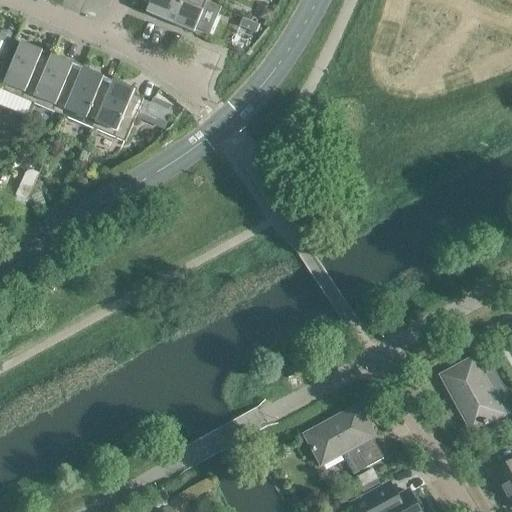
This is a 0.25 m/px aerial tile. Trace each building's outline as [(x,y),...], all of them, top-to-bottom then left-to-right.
[(203,0),(151,0),(146,13),(193,33),(207,1),(203,0)] [(261,12),(258,19),(270,24),(275,12),(268,9),(261,12)] [(245,19),(241,28),(257,35),(261,26),(245,19)] [(2,31),(0,35),(0,47),(8,51),(15,37),(10,30),(2,31)] [(0,90),(32,103),(50,60),(49,60),(40,56),(42,52),(21,42),(0,90)] [(51,55),(49,60),(50,60),(32,103),(63,116),(81,73),(80,73),(71,69),(73,64),(64,61),(51,55)] [(82,68),(80,73),(81,73),(63,116),(93,129),(112,86),(110,86),(102,82),(104,77),(82,68)] [(112,81),(110,86),(112,86),(93,129),(125,143),(143,99),(132,95),(134,90),(112,81)] [(472,359),(456,368),(459,373),(443,381),(471,432),(488,423),(485,418),(500,410),(507,423),(511,420),(511,402),(500,381),(488,388),(472,359)] [(357,407),(305,435),(321,465),(342,454),(353,475),(364,469),(352,448),(373,437),(357,407)] [(511,462),(493,473),(511,508),(511,462)] [(390,484),(352,504),(355,511),(419,511),(408,492),(397,498),(390,484)]
